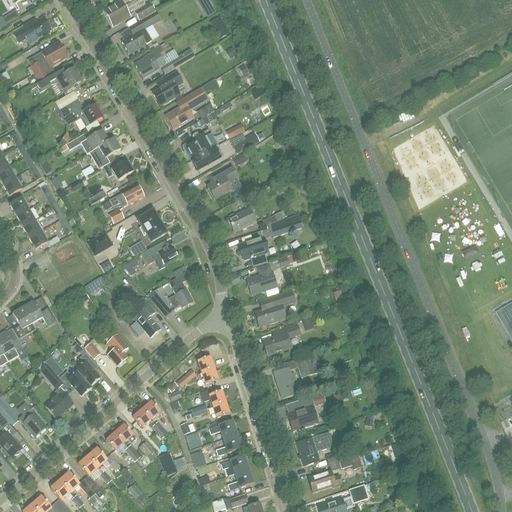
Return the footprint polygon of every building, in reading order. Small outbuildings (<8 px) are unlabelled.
[(112,27),(130,17),(121,1),(103,11),(112,27)] [(150,4),(134,13),(139,21),(155,12),(150,4)] [(7,26),(20,18),(16,11),(3,19),(7,26)] [(152,42),(145,29),(160,21),(156,14),(130,29),(134,36),(122,43),(129,55),(152,42)] [(18,44),(34,35),(37,39),(51,31),(43,18),(36,22),(35,19),(27,23),(29,26),(13,36),(18,44)] [(46,79),(55,74),(52,68),(67,59),(66,58),(68,56),(66,52),(63,52),(58,44),(41,54),(45,61),(40,64),(39,63),(31,68),(39,83),(46,79)] [(150,52),(152,54),(144,59),(144,60),(135,65),(143,79),(160,69),(166,66),(162,60),(167,57),(160,46),(150,52)] [(190,52),(173,61),(177,68),(194,58),(190,52)] [(55,74),(46,79),(39,83),(35,85),(40,94),(51,87),(51,88),(58,84),(63,93),(81,83),(74,70),(67,74),(64,69),(55,74)] [(0,93),(13,86),(6,74),(0,77),(0,93)] [(157,85),(160,90),(152,95),(160,107),(179,96),(174,88),(182,84),(176,74),(157,85)] [(251,93),(260,89),(257,84),(249,88),(251,93)] [(76,92),(82,99),(87,95),(82,88),(76,92)] [(189,113),(207,102),(199,90),(176,104),(179,110),(166,117),(173,131),(192,119),(189,113)] [(80,119),(86,128),(102,119),(95,107),(83,113),(76,102),(59,111),(68,126),(80,119)] [(4,104),(0,106),(0,105),(0,118),(0,119),(6,116),(5,115),(9,113),(5,106),(4,104)] [(0,119),(7,131),(13,128),(6,116),(0,119)] [(193,135),(205,128),(202,121),(189,129),(193,135)] [(230,141),(245,133),(241,125),(226,133),(230,141)] [(15,132),(10,136),(11,138),(17,149),(23,146),(21,143),(17,135),(15,132)] [(102,132),(94,137),(82,144),(79,138),(66,146),(69,152),(80,145),(86,156),(98,149),(109,143),(102,132)] [(203,136),(183,147),(191,161),(217,147),(211,136),(205,139),(203,136)] [(281,147),(288,141),(283,136),(277,142),(281,147)] [(259,143),(255,137),(235,149),(238,155),(259,143)] [(114,140),(109,143),(98,149),(105,160),(100,163),(103,169),(116,161),(113,156),(121,151),(114,140)] [(17,149),(24,160),(29,157),(28,155),(23,146),(17,149)] [(217,147),(191,161),(197,172),(223,158),(217,147)] [(242,154),(233,160),(237,167),(246,161),(242,154)] [(0,158),(0,173),(9,168),(2,157),(0,158)] [(36,168),(29,157),(24,160),(30,171),(36,168)] [(103,169),(109,179),(114,176),(117,182),(133,173),(127,162),(119,166),(116,161),(103,169)] [(232,191),(227,183),(238,177),(231,166),(208,179),(211,186),(207,188),(215,201),(232,191)] [(0,173),(0,181),(3,186),(15,179),(9,168),(0,173)] [(36,182),(42,179),(36,168),(30,171),(36,182)] [(62,187),(57,178),(51,181),(56,191),(62,187)] [(21,190),(15,179),(3,186),(9,197),(21,190)] [(79,195),(90,189),(87,184),(76,190),(79,195)] [(51,195),(46,186),(40,189),(46,198),(51,195)] [(128,207),(143,198),(137,186),(109,201),(112,208),(119,204),(122,209),(127,206),(128,207)] [(39,204),(46,200),(46,198),(40,189),(33,193),(39,204)] [(10,206),(16,217),(28,210),(22,199),(10,206)] [(48,202),(58,220),(63,216),(53,199),(48,202)] [(28,210),(16,217),(22,228),(35,221),(28,210)] [(235,234),(256,223),(249,210),(235,217),(234,215),(229,218),(230,219),(228,221),(231,228),(232,228),(235,234)] [(123,219),(119,211),(109,216),(113,225),(123,219)] [(287,218),(284,212),(262,222),(265,228),(266,228),(270,226),(278,222),(278,223),(284,221),(283,220),(287,218)] [(167,236),(154,213),(138,222),(143,230),(141,231),(145,238),(147,237),(151,245),(167,236)] [(266,231),(271,229),(274,239),(303,230),(298,217),(270,226),(266,228),(265,228),(266,231)] [(41,232),(35,221),(22,228),(29,239),(41,232)] [(72,232),(67,223),(61,226),(67,235),(72,232)] [(47,244),(41,232),(29,239),(35,251),(47,244),(50,248),(60,243),(57,238),(47,244)] [(112,247),(105,235),(88,245),(95,257),(112,247)] [(266,254),(262,239),(238,246),(243,261),(250,259),(266,254)] [(154,263),(159,271),(165,268),(164,265),(177,258),(176,256),(177,255),(175,252),(174,252),(171,246),(165,250),(162,244),(141,255),(147,266),(154,263)] [(279,261),(282,269),(290,266),(287,259),(279,261)] [(246,281),(251,297),(264,292),(263,290),(275,286),(269,266),(258,270),(260,277),(246,281)] [(107,270),(109,275),(116,272),(113,267),(107,270)] [(183,276),(168,284),(175,296),(182,309),(193,303),(186,290),(185,291),(182,284),(187,282),(183,276)] [(94,291),(90,284),(86,287),(90,293),(94,291)] [(261,311),(253,314),(258,329),(284,320),(280,308),(293,304),(290,294),(271,300),(271,299),(259,303),(261,311)] [(163,304),(155,295),(150,299),(158,309),(163,304)] [(133,308),(140,316),(135,321),(136,322),(130,328),(137,337),(144,331),(150,339),(160,331),(150,318),(155,314),(143,300),(133,308)] [(38,323),(37,322),(42,319),(44,324),(52,319),(46,309),(39,313),(33,303),(21,310),(34,331),(35,331),(33,327),(38,323)] [(511,304),(496,314),(511,341),(511,304)] [(27,340),(25,337),(34,331),(21,310),(12,315),(18,325),(11,329),(17,340),(16,341),(22,350),(23,350),(19,344),(27,340)] [(306,332),(314,330),(311,319),(302,321),(306,332)] [(272,334),(274,340),(264,343),(268,356),(290,349),(287,340),(300,336),(297,326),(272,334)] [(22,350),(16,341),(9,344),(3,335),(0,336),(0,352),(7,364),(19,357),(17,353),(22,350)] [(117,336),(107,345),(112,352),(107,356),(117,368),(127,359),(122,354),(128,349),(117,336)] [(94,361),(101,355),(92,344),(84,349),(94,361)] [(87,364),(91,361),(86,354),(78,361),(82,366),(76,371),(91,389),(92,389),(90,388),(100,379),(87,364)] [(317,373),(323,371),(317,355),(296,362),(301,379),(317,374),(317,373)] [(45,364),(47,366),(57,378),(63,373),(51,358),(45,364)] [(201,373),(214,369),(210,358),(197,362),(201,373)] [(108,373),(112,369),(105,359),(100,362),(108,373)] [(57,378),(47,366),(40,372),(57,391),(63,385),(59,380),(57,378)] [(205,384),(218,380),(214,369),(201,373),(205,384)] [(292,382),(295,381),(293,375),(290,376),(288,369),(273,374),(282,400),(296,395),(292,382)] [(81,398),(91,389),(76,371),(75,371),(77,373),(71,378),(67,373),(59,380),(63,385),(64,386),(68,383),(81,398)] [(181,389),(196,377),(191,371),(177,384),(181,389)] [(171,394),(178,388),(174,383),(167,389),(171,394)] [(204,403),(210,401),(213,408),(226,404),(222,392),(209,396),(207,391),(201,393),(204,403)] [(171,403),(182,399),(179,392),(169,396),(171,403)] [(56,420),(72,406),(61,393),(45,407),(56,420)] [(299,430),(317,424),(312,407),(316,405),(314,399),(312,400),(299,404),(301,410),(287,415),(292,430),(298,428),(299,430)] [(0,411),(0,412),(7,419),(6,419),(13,427),(19,422),(5,407),(0,400),(0,411)] [(320,408),(331,405),(330,400),(318,403),(320,408)] [(142,411),(151,421),(156,416),(159,419),(162,417),(159,414),(160,413),(151,403),(142,411)] [(213,419),(216,418),(216,419),(229,415),(226,404),(213,408),(215,415),(212,416),(213,419)] [(192,415),(207,410),(206,406),(191,411),(192,415)] [(19,420),(23,424),(35,438),(46,428),(30,410),(19,420)] [(192,415),(186,417),(187,421),(193,418),(194,419),(208,414),(207,410),(192,415)] [(151,421),(142,411),(133,418),(142,429),(151,421)] [(0,429),(1,431),(4,429),(10,424),(0,412),(0,429)] [(223,440),(236,436),(232,422),(218,426),(219,427),(209,430),(211,436),(220,432),(223,440)] [(158,423),(155,425),(165,437),(168,434),(158,423)] [(191,433),(195,432),(192,425),(188,427),(187,424),(180,426),(184,436),(191,433)] [(162,440),(165,437),(155,425),(152,428),(162,440)] [(123,444),(128,440),(132,444),(136,440),(132,436),(124,426),(115,433),(123,444)] [(0,445),(11,459),(22,450),(8,433),(0,439),(0,445)] [(119,448),(123,444),(115,433),(106,441),(117,454),(121,450),(119,448)] [(197,434),(186,437),(190,450),(201,447),(197,434)] [(236,436),(223,440),(225,448),(216,451),(218,456),(227,453),(227,454),(241,449),(236,436)] [(321,451),(326,449),(323,442),(313,445),(311,439),(297,444),(304,467),(319,462),(315,452),(321,450),(321,451)] [(147,458),(154,452),(146,443),(139,449),(147,458)] [(131,446),(128,449),(138,461),(141,458),(131,446)] [(97,449),(87,457),(98,469),(103,465),(105,469),(109,465),(114,472),(120,467),(110,456),(106,460),(97,449)] [(137,461),(138,461),(128,449),(125,451),(135,463),(137,461)] [(328,466),(339,463),(343,462),(340,453),(336,454),(325,457),(328,466)] [(94,482),(100,476),(107,485),(110,483),(102,474),(98,469),(87,457),(78,465),(89,477),(94,482)] [(234,475),(248,471),(243,457),(230,461),(230,463),(221,466),(222,470),(232,467),(234,475)] [(341,471),(352,467),(353,471),(362,468),(358,457),(343,462),(339,463),(341,471)] [(177,473),(186,467),(183,458),(174,461),(177,473)] [(166,477),(177,473),(172,461),(161,466),(166,477)] [(129,470),(133,477),(138,473),(134,466),(129,470)] [(220,466),(202,471),(204,478),(222,473),(220,466)] [(248,471),(234,475),(237,484),(228,487),(229,491),(239,488),(239,489),(252,484),(248,471)] [(102,474),(110,483),(112,481),(104,472),(102,474)] [(331,488),(340,486),(337,476),(331,478),(329,472),(307,478),(309,485),(308,485),(311,493),(331,487),(331,488)] [(69,473),(60,481),(70,493),(79,485),(69,473)] [(143,474),(136,476),(140,486),(146,483),(143,474)] [(61,501),(70,493),(60,481),(50,489),(60,500),(61,501)] [(95,494),(95,495),(99,499),(104,494),(96,485),(91,490),(95,494)] [(135,500),(142,494),(134,485),(128,490),(135,500)] [(364,486),(348,491),(351,498),(353,504),(368,499),(364,486)] [(177,492),(180,497),(188,493),(185,488),(177,492)] [(261,494),(248,498),(251,507),(264,503),(261,494)] [(103,504),(99,499),(95,495),(90,499),(88,500),(99,511),(103,508),(101,506),(103,504)] [(229,501),(224,502),(223,500),(211,504),(213,511),(226,511),(226,510),(232,509),(232,510),(248,504),(245,495),(229,501)] [(74,498),(82,507),(84,505),(77,496),(74,498)] [(37,511),(51,511),(50,510),(51,509),(50,508),(41,497),(32,505),(37,511)] [(82,507),(74,498),(72,500),(79,510),(82,507)] [(318,511),(345,511),(345,510),(354,508),(353,504),(351,498),(342,501),(342,499),(317,507),(318,511)]
